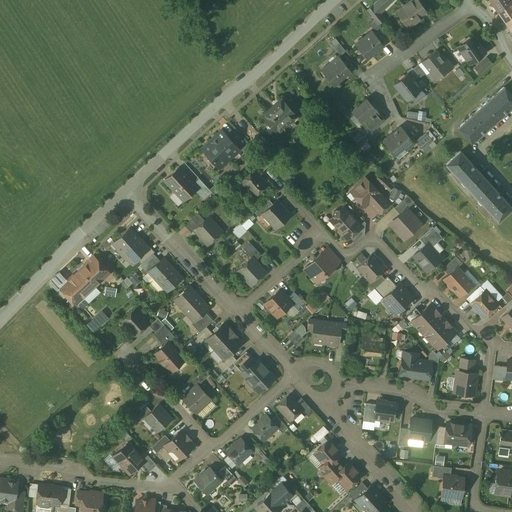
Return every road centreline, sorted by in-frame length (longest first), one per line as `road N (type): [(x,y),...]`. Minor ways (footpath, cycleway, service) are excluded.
road 1 (residential): [(333,0),(126,190)]
road 2 (residential): [(325,232),(347,254),(371,233),(492,342)]
road 3 (residential): [(126,190),(0,319)]
road 4 (residential): [(171,478),(156,487),(0,459)]
road 5 (residential): [(474,4),(370,75),(394,108)]
road 6 (residential): [(126,190),(239,309)]
road 7 (residential): [(342,381),(408,387),(434,401),(485,409)]
road 8 (residential): [(317,404),(412,503)]
road 9 (residential): [(485,409),(473,505),(511,511)]
road 10 (residential): [(211,445),(154,392),(128,349)]
